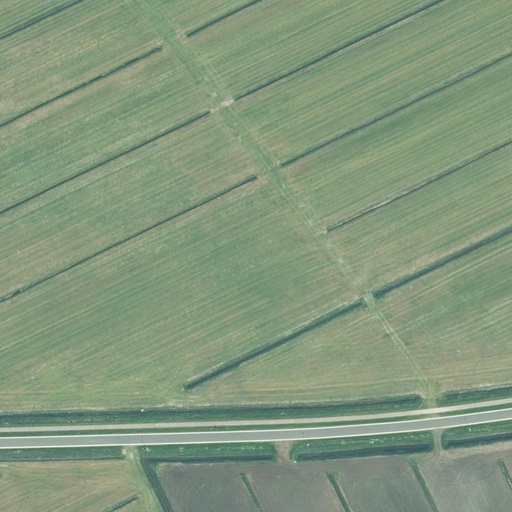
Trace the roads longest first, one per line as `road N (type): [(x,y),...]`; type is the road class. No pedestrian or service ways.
road 1 (track): [(432,423),(430,394),(363,291),(144,0)]
road 2 (tertiary): [(0,442),(331,432),(511,413)]
